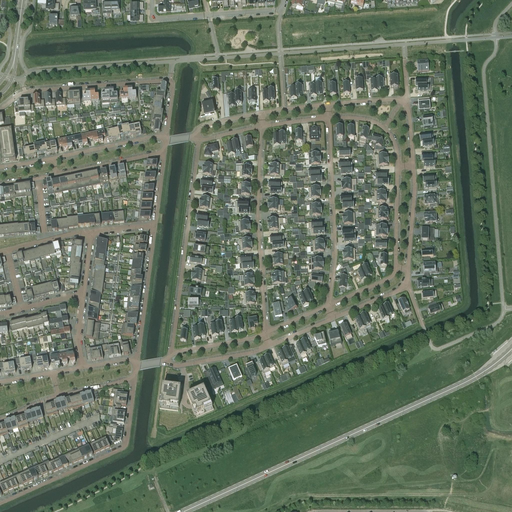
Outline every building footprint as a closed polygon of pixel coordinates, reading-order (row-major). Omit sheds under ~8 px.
[(38,0),(37,4),(46,5),(46,10),(45,10),(44,14),(50,13),(50,10),(58,11),(58,5),(53,4),(53,1),(47,1),(43,1),(38,0)] [(111,11),(112,11),(114,11),(114,14),(120,13),(119,0),(114,1),(114,5),(111,5),(111,11)] [(189,11),(199,9),(198,1),(196,1),(195,0),(188,0),(189,0),(187,0),(189,11)] [(216,3),(220,3),(219,0),(211,0),(212,8),(217,8),(216,3)] [(303,8),(305,1),(303,0),(298,0),(297,2),(293,1),(292,5),(292,7),(296,8),(296,6),(303,8)] [(336,0),(335,4),(342,6),(340,13),(343,13),(346,5),(346,0),(336,0)] [(386,0),(387,5),(388,9),(418,6),(417,3),(418,3),(418,2),(421,0),(427,0),(430,3),(431,2),(432,4),(438,0),(386,0)] [(112,14),(112,11),(111,11),(111,5),(108,5),(108,1),(103,1),(103,14),(112,14)] [(84,4),(84,11),(92,11),(92,16),(100,15),(99,9),(96,9),(95,3),(87,3),(84,3),(84,4)] [(131,13),(137,13),(137,10),(143,10),(143,4),(131,4),(131,13)] [(159,8),(159,12),(171,12),(171,11),(173,11),(173,5),(171,5),(171,4),(164,4),(164,8),(159,8)] [(76,10),(76,5),(70,5),(70,19),(77,19),(76,17),(80,16),(79,8),(79,10),(76,10)] [(131,22),(131,25),(135,25),(135,22),(143,22),(143,16),(137,16),(137,13),(131,13),(131,22)] [(64,27),(64,21),(58,21),(58,19),(57,19),(57,16),(50,16),(50,27),(64,27)] [(417,62),(418,73),(429,72),(428,61),(417,62)] [(371,76),(367,77),(367,82),(369,82),(370,90),(371,90),(371,93),(377,92),(377,90),(376,79),(371,79),(371,76)] [(397,76),(390,77),(390,88),(398,88),(397,76)] [(222,80),(221,78),(218,78),(218,77),(212,78),(213,92),(219,91),(219,85),(222,84),(222,80)] [(376,77),(376,79),(377,90),(383,90),(383,87),(384,87),(384,78),(382,79),(382,77),(376,77)] [(315,82),(315,84),(316,95),(317,95),(322,95),(322,92),(323,91),(323,83),(321,83),(321,81),(315,82)] [(159,89),(158,93),(166,94),(167,85),(164,84),(161,85),(161,89),(159,89)] [(295,84),(295,88),(296,88),(296,97),(297,97),(302,97),(302,94),(303,94),(303,86),(301,86),(301,84),(295,84)] [(317,97),(317,95),(316,95),(315,84),(310,84),(310,86),(308,86),(309,95),(310,94),(311,98),(317,97)] [(254,91),(248,91),(249,103),(256,103),(256,97),(256,95),(259,95),(259,87),(254,87),(254,91)] [(296,88),(295,88),(288,89),(289,97),(290,97),(291,100),(297,99),(297,97),(296,97),(296,88)] [(121,100),(129,99),(128,89),(123,90),(124,94),(120,94),(121,100)] [(128,89),(129,99),(137,99),(136,93),(133,93),(132,89),(128,89)] [(235,96),(236,104),(242,104),(241,93),(243,93),(243,89),(238,90),(239,92),(235,92),(235,96)] [(114,90),(109,91),(110,101),(110,104),(118,103),(118,100),(117,94),(114,95),(114,90)] [(110,104),(110,101),(109,91),(105,91),(105,95),(101,96),(102,101),(102,104),(110,104)] [(83,103),(91,102),(90,92),(86,92),(86,97),(83,97),(83,103)] [(95,92),(90,92),(91,102),(99,102),(99,96),(95,96),(95,92)] [(61,94),(55,95),(56,107),(66,106),(65,99),(62,99),(61,94)] [(230,94),(226,94),(226,97),(228,97),(229,108),(236,108),(236,104),(235,96),(231,96),(230,94)] [(51,95),(45,95),(46,107),(55,107),(55,100),(51,100),(51,95)] [(40,101),(40,96),(34,96),(35,108),(45,107),(44,101),(40,101)] [(419,106),(418,106),(419,112),(430,111),(429,98),(422,99),(423,102),(419,103),(419,106)] [(24,101),(25,113),(34,112),(34,106),(30,106),(30,103),(29,104),(28,100),(24,101)] [(18,107),(15,107),(16,114),(19,113),(20,117),(25,117),(25,113),(24,101),(19,101),(20,104),(18,104),(18,107)] [(205,102),(202,103),(204,110),(205,117),(214,115),(215,114),(212,102),(211,103),(211,101),(205,102)] [(0,115),(0,125),(2,125),(3,128),(10,127),(9,119),(3,120),(3,115),(0,115)] [(434,117),(422,118),(424,129),(433,128),(432,120),(435,120),(434,117)] [(160,132),(161,124),(153,123),(153,127),(155,127),(154,133),(160,132)] [(112,127),(104,129),(105,137),(108,136),(110,142),(115,140),(113,130),(112,127)] [(309,141),(320,140),(320,139),(320,136),(320,132),(319,129),(320,129),(320,128),(319,128),(316,128),(312,128),(309,129),(309,128),(309,129),(309,132),(309,136),(309,139),(309,140),(309,141)] [(365,144),(369,130),(363,128),(359,142),(365,144)] [(12,129),(0,130),(0,147),(2,162),(16,160),(12,129)] [(96,130),(97,133),(99,143),(103,142),(102,138),(105,137),(104,129),(96,130)] [(88,131),(80,133),(81,136),(83,146),(88,145),(87,141),(90,140),(89,134),(88,131)] [(301,131),(295,131),(296,143),(302,142),(302,144),(305,144),(305,138),(302,138),(301,131)] [(97,133),(89,134),(90,140),(93,139),(94,144),(99,143),(97,133)] [(285,133),(279,133),(279,135),(280,147),(280,150),(285,150),(285,146),(286,146),(286,144),(287,144),(287,136),(285,136),(285,133)] [(422,136),(419,136),(420,142),(422,142),(433,140),(432,134),(430,135),(430,133),(422,134),(422,136)] [(81,136),(74,138),(75,143),(78,143),(79,147),(83,146),(81,136)] [(372,141),(371,142),(372,142),(376,143),(376,146),(374,151),(377,151),(384,151),(384,147),(382,148),(382,147),(381,147),(383,142),(381,138),(380,138),(373,136),(372,138),(372,141)] [(74,138),(66,139),(68,149),(73,148),(72,144),(75,143),(74,138)] [(251,138),(244,139),(246,148),(246,149),(253,147),(251,138)] [(66,139),(58,141),(59,147),(63,146),(64,150),(68,149),(66,139)] [(435,140),(433,140),(422,142),(423,148),(426,147),(426,149),(434,148),(434,146),(436,146),(435,140)] [(231,142),(232,144),(234,155),(240,154),(237,141),(231,142)] [(232,144),(226,145),(229,156),(234,155),(232,144)] [(211,158),(212,154),(218,152),(217,145),(209,147),(208,148),(208,147),(207,147),(206,147),(205,147),(205,148),(204,149),(205,150),(205,151),(204,151),(205,152),(204,157),(211,158)] [(147,159),(147,160),(146,167),(157,168),(158,162),(155,162),(155,158),(147,159)] [(321,160),(309,160),(309,166),(311,166),(311,168),(317,167),(317,166),(320,165),(320,163),(321,163),(321,160)] [(124,167),(118,168),(119,174),(116,175),(117,181),(127,179),(125,172),(124,167)] [(115,168),(109,170),(111,176),(108,177),(107,177),(109,182),(117,181),(116,175),(115,168)] [(101,177),(99,177),(98,177),(100,185),(100,184),(100,185),(103,184),(103,185),(109,183),(109,182),(107,177),(108,177),(106,170),(105,170),(105,171),(104,171),(102,171),(102,175),(101,175),(101,177)] [(90,174),(91,180),(92,186),(100,185),(98,177),(99,177),(98,172),(93,173),(90,174)] [(139,178),(139,182),(143,182),(149,183),(149,180),(152,180),(155,181),(156,179),(156,175),(144,173),(143,179),(139,178)] [(85,188),(92,186),(91,180),(90,174),(86,175),(82,175),(84,181),(83,181),(85,188)] [(75,177),(76,183),(77,189),(85,188),(83,181),(84,181),(82,175),(78,176),(75,177)] [(436,182),(436,177),(434,177),(434,175),(426,176),(426,177),(422,178),(423,184),(425,184),(425,183),(436,182)] [(68,185),(69,191),(77,189),(76,183),(75,177),(70,178),(67,179),(68,185)] [(62,193),(69,191),(68,185),(67,179),(63,179),(60,180),(61,186),(60,186),(62,193)] [(43,182),(43,188),(47,188),(48,191),(48,195),(54,194),(53,190),(53,188),(52,182),(51,180),(43,182)] [(53,190),(54,194),(62,193),(60,186),(61,186),(60,180),(52,182),(53,188),(53,190)] [(154,193),(154,187),(148,186),(149,183),(143,182),(141,191),(147,192),(154,193)] [(425,183),(425,184),(425,189),(428,189),(429,190),(437,190),(437,188),(439,188),(438,182),(436,182),(425,183)] [(34,184),(25,185),(26,197),(27,197),(32,196),(31,190),(35,189),(34,184)] [(147,195),(147,192),(141,191),(140,200),(146,201),(153,202),(153,196),(147,195)] [(434,208),(437,208),(437,203),(435,203),(435,199),(438,199),(437,196),(424,198),(425,206),(429,205),(430,206),(433,206),(434,208)] [(140,200),(139,209),(145,210),(151,211),(152,205),(146,204),(146,201),(140,200)] [(145,213),(145,210),(139,209),(137,223),(147,222),(147,219),(150,220),(151,214),(145,213)] [(436,213),(424,214),(424,217),(423,217),(424,221),(425,221),(425,224),(437,223),(436,213)] [(34,220),(29,220),(29,224),(30,234),(40,233),(40,229),(35,229),(35,226),(35,224),(34,220)] [(57,221),(56,221),(51,222),(52,227),(47,228),(48,232),(58,231),(57,221)] [(422,229),(421,241),(434,242),(434,229),(434,228),(429,228),(429,229),(422,229)] [(388,235),(388,232),(374,232),(374,237),(375,237),(375,240),(380,240),(381,237),(386,238),(387,235),(388,235)] [(206,235),(194,233),(194,238),(195,239),(195,240),(205,242),(206,235)] [(134,246),(135,246),(141,247),(142,244),(144,244),(144,243),(147,243),(148,241),(148,239),(148,238),(135,237),(134,243),(134,246)] [(387,243),(380,243),(380,240),(375,240),(375,249),(387,249),(387,243)] [(56,255),(55,255),(56,257),(62,256),(60,249),(58,244),(53,245),(56,255)] [(134,246),(133,255),(134,255),(140,256),(141,253),(143,253),(143,252),(146,252),(147,250),(146,250),(147,248),(147,247),(141,247),(135,246),(134,246)] [(194,246),(193,254),(209,255),(210,248),(194,246)] [(344,252),(343,252),(343,256),(355,255),(355,249),(352,249),(352,246),(347,246),(347,250),(344,250),(344,252)] [(423,258),(425,258),(425,257),(433,257),(435,257),(435,248),(427,248),(427,251),(421,252),(422,258),(423,258)] [(35,261),(33,251),(27,252),(30,262),(35,261)] [(30,262),(27,252),(22,254),(24,264),(25,264),(30,262)] [(25,266),(25,264),(24,264),(22,254),(12,256),(13,260),(17,259),(19,267),(25,266)] [(311,260),(308,260),(309,265),(323,265),(323,262),(322,262),(322,259),(316,259),(316,256),(311,256),(311,260)] [(423,264),(424,274),(438,273),(437,267),(435,267),(435,263),(423,264)] [(366,278),(367,278),(372,275),(367,265),(361,267),(362,269),(366,278)] [(362,269),(357,271),(362,282),(367,279),(367,278),(366,278),(362,269)] [(309,282),(309,285),(315,286),(315,282),(322,283),(323,277),(312,276),(311,282),(309,282)] [(339,280),(339,283),(339,288),(340,288),(340,289),(345,289),(346,289),(346,285),(348,285),(348,281),(347,280),(347,276),(340,276),(340,280),(339,280)] [(54,293),(60,292),(57,280),(51,281),(51,283),(52,283),(54,293)] [(27,296),(23,297),(24,302),(34,300),(33,299),(31,289),(31,288),(25,289),(27,296)] [(204,297),(205,290),(190,288),(189,295),(204,297)] [(309,290),(303,293),(308,303),(313,301),(309,290)] [(303,293),(303,292),(298,295),(303,307),(309,305),(308,303),(303,293)] [(7,307),(16,304),(15,299),(11,300),(10,295),(4,297),(7,306),(6,306),(7,307)] [(288,306),(286,306),(288,312),(288,313),(297,308),(292,298),(286,301),(288,306)] [(403,300),(398,302),(403,313),(404,312),(405,314),(411,312),(408,307),(406,302),(405,299),(403,300)] [(438,306),(437,302),(428,305),(430,309),(428,310),(430,316),(441,312),(443,311),(442,305),(439,306),(438,306)] [(275,318),(282,316),(280,309),(283,308),(282,303),(272,305),(275,318)] [(383,307),(384,308),(388,317),(394,314),(391,306),(390,307),(389,304),(383,307)] [(46,314),(56,312),(57,319),(62,318),(61,312),(67,311),(66,306),(45,309),(46,314)] [(389,318),(388,317),(384,308),(379,311),(380,313),(378,314),(382,321),(389,318)] [(360,316),(360,318),(361,318),(365,328),(366,328),(371,326),(370,324),(371,323),(368,316),(367,316),(365,313),(360,316)] [(58,323),(59,330),(64,329),(63,323),(68,322),(68,317),(62,318),(57,319),(48,320),(49,323),(49,325),(58,323)] [(237,331),(238,331),(243,330),(241,317),(235,318),(235,319),(237,331)] [(255,330),(255,326),(258,325),(257,318),(253,319),(252,318),(247,319),(250,331),(255,330)] [(366,330),(366,328),(365,328),(361,318),(360,318),(355,320),(357,323),(355,323),(359,331),(360,330),(361,332),(366,330)] [(237,331),(235,319),(229,320),(232,334),(238,333),(238,331),(237,331)] [(218,334),(224,333),(221,320),(215,321),(215,323),(216,323),(218,334)] [(93,331),(99,332),(100,324),(88,322),(87,330),(93,331)] [(216,323),(215,323),(210,324),(212,337),(219,336),(218,334),(216,323)] [(341,326),(340,327),(343,332),(342,333),(343,337),(344,336),(347,342),(353,339),(346,324),(343,325),(343,324),(341,325),(341,326)] [(200,338),(198,326),(192,327),(194,341),(201,339),(200,337),(200,338)] [(69,328),(64,329),(59,330),(50,331),(51,336),(60,334),(61,341),(66,340),(65,334),(70,333),(69,328)] [(86,338),(98,340),(99,332),(93,331),(87,330),(86,338)] [(340,338),(339,338),(338,333),(328,335),(331,347),(335,346),(335,345),(341,344),(340,338)] [(315,342),(312,343),(314,348),(318,346),(318,348),(322,347),(326,346),(323,335),(318,336),(317,336),(317,337),(314,338),(315,342)] [(301,344),(306,354),(311,352),(310,350),(312,349),(309,342),(307,342),(306,340),(300,342),(301,344)] [(113,344),(113,346),(115,356),(117,356),(117,357),(121,356),(120,351),(123,351),(122,342),(121,341),(118,341),(119,343),(113,344)] [(132,349),(131,341),(128,341),(122,342),(123,351),(124,356),(125,355),(126,355),(129,355),(128,351),(129,351),(129,349),(132,349)] [(299,357),(306,354),(301,344),(296,346),(297,349),(296,349),(299,357)] [(104,345),(95,347),(97,359),(99,359),(99,360),(103,359),(102,352),(105,351),(104,345)] [(104,345),(105,351),(108,351),(109,358),(113,357),(113,356),(115,356),(113,346),(107,347),(107,345),(104,345)] [(86,347),(87,354),(90,354),(92,361),(95,361),(95,359),(97,359),(95,347),(89,348),(89,346),(86,347)] [(288,347),(282,350),(283,352),(287,360),(289,364),(296,360),(293,354),(295,354),(293,349),(290,350),(289,350),(288,347)] [(46,352),(41,353),(42,356),(44,368),(49,367),(48,361),(51,360),(50,356),(50,354),(47,355),(46,352)] [(71,364),(76,363),(75,362),(74,352),(66,353),(67,360),(70,360),(71,364)] [(283,352),(278,354),(279,357),(278,357),(281,365),(282,364),(283,366),(289,364),(287,360),(283,352)] [(36,355),(33,356),(34,362),(37,361),(38,369),(44,368),(42,356),(41,353),(36,354),(36,355)] [(67,360),(66,353),(58,355),(59,361),(60,361),(62,361),(63,365),(68,364),(67,360)] [(50,356),(51,360),(51,363),(55,362),(56,367),(60,366),(60,361),(59,361),(58,355),(50,356)] [(269,370),(270,370),(275,368),(274,366),(275,365),(272,358),(271,358),(269,355),(263,358),(264,360),(265,360),(269,370)] [(31,362),(34,362),(33,356),(30,356),(30,357),(24,357),(26,369),(32,368),(31,362)] [(26,369),(24,357),(19,358),(16,359),(17,365),(20,364),(21,370),(26,369)] [(17,365),(16,359),(13,359),(13,361),(8,362),(10,374),(16,373),(14,365),(17,365)] [(265,360),(264,360),(259,362),(261,365),(259,366),(262,373),(264,372),(265,374),(270,372),(270,370),(269,370),(265,360)] [(3,362),(0,362),(0,366),(0,369),(3,368),(4,375),(10,374),(8,362),(3,363),(3,362)] [(247,371),(250,378),(256,375),(255,372),(256,371),(252,363),(246,366),(248,370),(247,371)] [(229,369),(230,373),(235,384),(243,380),(237,366),(231,368),(229,369)] [(210,377),(206,379),(212,393),(212,391),(216,389),(214,385),(221,382),(218,375),(215,370),(212,371),(208,373),(210,377)] [(162,386),(159,410),(178,412),(181,388),(162,386)] [(187,396),(196,418),(214,411),(204,388),(187,396)] [(113,390),(113,393),(114,393),(114,399),(126,400),(126,398),(127,399),(128,395),(123,394),(123,391),(113,390)] [(89,404),(94,402),(91,393),(89,394),(89,393),(85,394),(86,395),(89,404)] [(81,396),(84,406),(84,405),(89,404),(86,395),(84,395),(83,395),(80,396),(81,396)] [(84,405),(84,406),(81,396),(76,398),(79,408),(84,406),(84,405)] [(79,408),(76,398),(71,399),(70,400),(73,408),(73,409),(79,408)] [(67,409),(68,409),(65,400),(65,399),(62,400),(62,399),(59,400),(62,410),(67,409)] [(70,399),(65,400),(68,409),(67,409),(68,410),(73,408),(70,400),(71,399),(70,399)] [(114,399),(113,408),(118,408),(118,409),(121,409),(121,406),(126,406),(127,403),(126,402),(126,400),(114,399)] [(54,404),(55,404),(57,412),(58,412),(62,410),(59,400),(56,401),(57,402),(54,403),(54,404)] [(58,412),(57,412),(55,404),(54,404),(50,405),(53,415),(58,413),(58,412)] [(53,415),(50,405),(44,407),(47,417),(53,415)] [(113,408),(111,417),(114,417),(123,418),(124,416),(125,416),(125,412),(118,412),(118,409),(118,408),(113,408)] [(35,411),(38,420),(43,419),(40,409),(38,410),(35,411)] [(33,422),(38,420),(35,411),(32,412),(30,413),(33,422)] [(25,416),(28,424),(33,422),(30,413),(30,412),(27,413),(27,414),(25,414),(25,416)] [(25,416),(20,418),(23,427),(29,426),(28,424),(25,416)] [(111,422),(110,426),(113,426),(116,426),(117,423),(124,424),(124,420),(123,420),(123,418),(114,417),(113,423),(111,422)] [(15,419),(18,429),(23,427),(20,418),(15,419)] [(15,419),(12,420),(10,421),(13,430),(18,429),(15,419)] [(5,424),(8,432),(13,430),(10,421),(10,420),(7,421),(7,422),(5,423),(5,424)] [(5,424),(0,426),(3,436),(9,434),(8,432),(5,424)] [(113,426),(113,429),(116,430),(116,435),(114,445),(121,442),(123,430),(124,427),(116,426),(113,426)] [(110,448),(106,438),(101,440),(105,450),(110,448)] [(101,440),(96,443),(100,452),(105,450),(101,440)] [(96,443),(91,445),(95,454),(100,452),(96,443)] [(8,449),(11,448),(13,453),(15,452),(13,449),(13,448),(12,444),(6,446),(8,449)] [(88,457),(90,456),(90,457),(93,455),(88,444),(83,446),(88,457)] [(88,457),(83,446),(78,449),(78,450),(79,450),(83,459),(85,458),(85,459),(88,457)] [(74,452),(78,462),(83,460),(83,459),(79,450),(78,450),(74,452)] [(68,453),(69,455),(73,464),(78,462),(74,452),(73,451),(68,453)] [(58,458),(59,459),(63,468),(65,467),(65,468),(68,466),(64,457),(63,455),(58,458)] [(68,466),(70,465),(73,464),(69,455),(64,457),(68,466)] [(54,461),(58,471),(63,468),(59,459),(54,461)] [(48,473),(50,472),(50,473),(52,472),(53,472),(49,464),(49,463),(48,460),(43,463),(43,464),(44,464),(48,473)] [(53,473),(58,471),(54,461),(49,463),(49,464),(53,472),(52,472),(53,473)] [(43,464),(39,467),(43,476),(48,474),(48,473),(44,464),(43,464)] [(39,467),(38,465),(33,467),(38,478),(40,477),(43,476),(39,467)] [(38,478),(33,467),(28,469),(33,480),(35,479),(35,480),(38,478)] [(33,480),(28,469),(23,472),(24,473),(28,483),(33,480)] [(24,473),(19,475),(23,485),(28,483),(24,473)] [(19,475),(18,474),(13,476),(18,487),(20,486),(23,485),(19,475)] [(18,487),(13,476),(8,478),(9,480),(13,489),(18,487)] [(9,480),(4,482),(8,492),(13,489),(9,480)] [(0,486),(3,494),(8,492),(4,482),(0,483),(0,486)]
